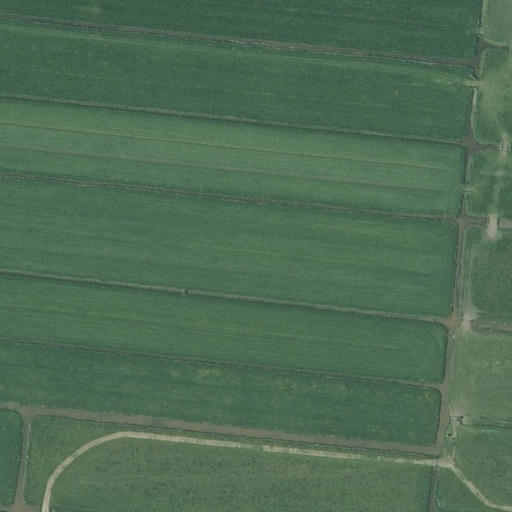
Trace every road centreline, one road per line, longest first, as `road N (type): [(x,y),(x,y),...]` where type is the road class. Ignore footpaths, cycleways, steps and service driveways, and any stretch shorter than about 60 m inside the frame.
road 1 (track): [(0,28),(421,73),(483,87),(511,52)]
road 2 (track): [(46,511),(49,483),(75,456),(117,436),(451,464),(490,509),(511,511)]
